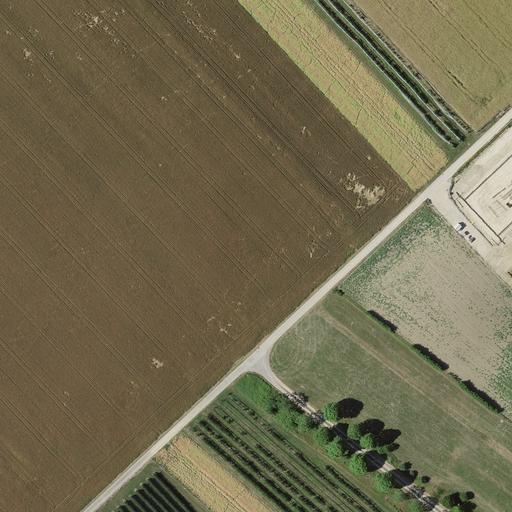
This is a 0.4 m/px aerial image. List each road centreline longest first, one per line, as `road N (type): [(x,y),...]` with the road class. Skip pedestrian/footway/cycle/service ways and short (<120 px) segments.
road 1 (track): [(511,114),(88,511)]
road 2 (track): [(511,457),(309,304)]
road 3 (track): [(249,360),(441,511)]
